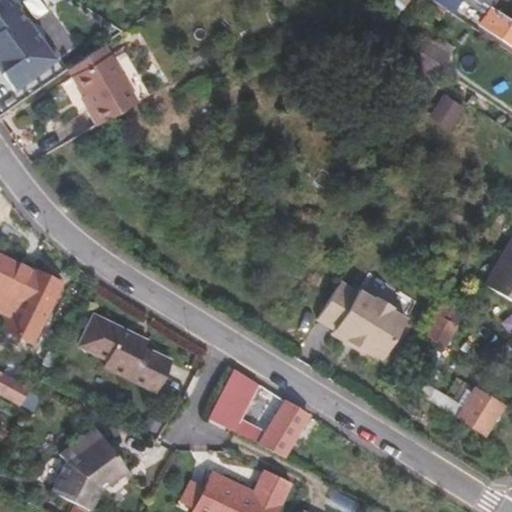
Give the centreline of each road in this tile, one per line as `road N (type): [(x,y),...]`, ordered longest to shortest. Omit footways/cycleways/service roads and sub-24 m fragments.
road 1 (residential): [(0,152),(67,238),(510,511)]
road 2 (unknown): [(230,340),(187,415),(157,443),(125,443),(100,429)]
